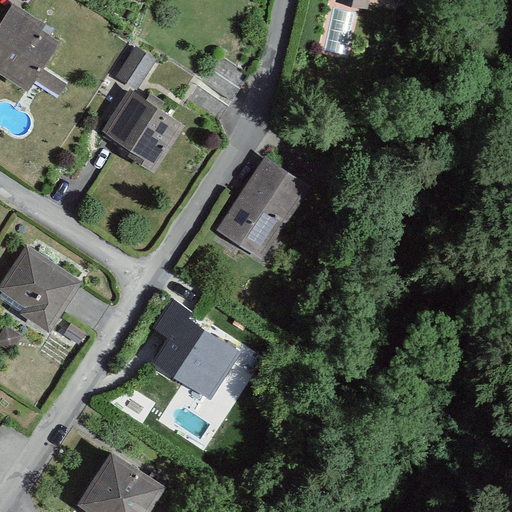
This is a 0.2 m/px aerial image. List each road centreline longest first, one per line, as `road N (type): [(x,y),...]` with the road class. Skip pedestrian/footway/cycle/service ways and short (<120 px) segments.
road 1 (residential): [(291,0),(266,113),(148,284)]
road 2 (residential): [(148,284),(0,507)]
road 3 (residential): [(148,284),(0,185)]
